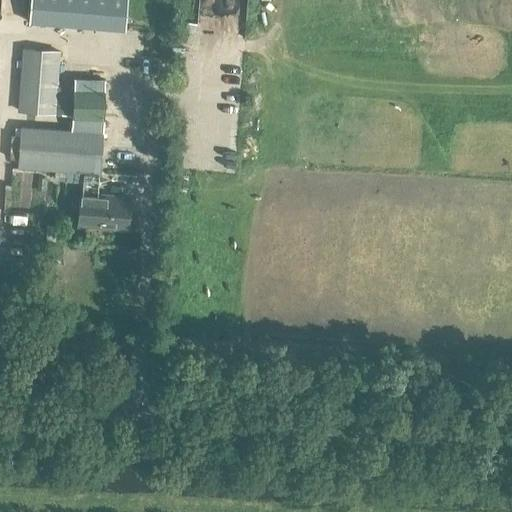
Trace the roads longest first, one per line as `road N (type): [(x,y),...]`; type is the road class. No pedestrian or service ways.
road 1 (unclassified): [(0,404),(511,433)]
road 2 (unknown): [(141,412),(156,167),(151,99)]
road 3 (unknown): [(151,99),(115,55),(88,43),(32,37),(6,59),(0,114)]
